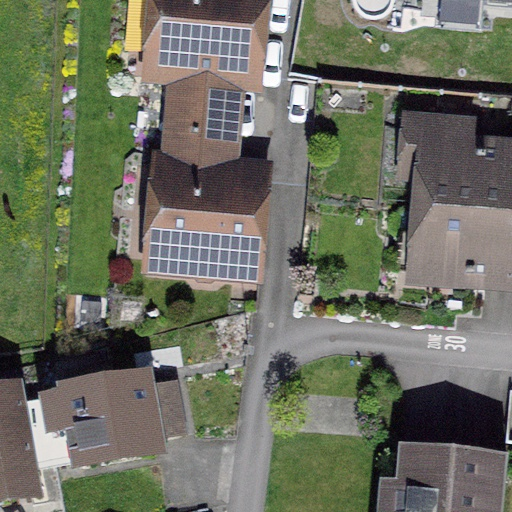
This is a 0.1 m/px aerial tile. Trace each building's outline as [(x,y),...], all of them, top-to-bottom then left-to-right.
[(171,95),(167,141),(243,149),(248,105),(263,107),(274,0),(157,0),(147,93),(171,95)] [(511,15),(511,0),(430,0),(430,6),(511,15)] [(238,195),(243,149),(167,141),(151,282),(264,294),(274,199),(238,195)] [(417,212),(511,222),(511,152),(425,142),(417,212)] [(511,298),(511,222),(417,212),(408,287),(511,298)] [(176,380),(60,403),(76,482),(192,458),(176,380)] [(0,511),(38,511),(20,384),(0,386),(0,511)] [(511,511),(511,469),(406,461),(401,511),(511,511)]
